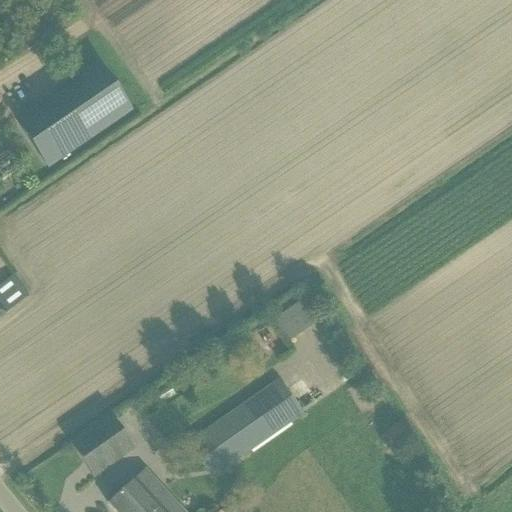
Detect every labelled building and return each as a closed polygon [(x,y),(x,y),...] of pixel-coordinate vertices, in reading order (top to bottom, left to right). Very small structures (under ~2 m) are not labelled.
[(47,170),(132,112),(98,61),(62,86),(65,91),(52,100),(48,95),(12,119),(47,170)] [(0,316),(25,296),(12,280),(0,289),(0,316)] [(313,300),(281,323),(298,346),(330,322),(313,300)] [(210,481),(247,455),(256,449),(302,416),(277,381),(186,445),(210,481)] [(109,417),(69,445),(93,479),(134,451),(109,417)] [(108,505),(113,511),(181,511),(144,472),(108,505)]
